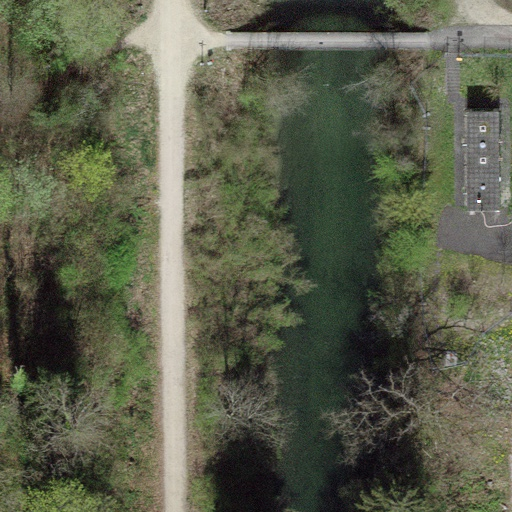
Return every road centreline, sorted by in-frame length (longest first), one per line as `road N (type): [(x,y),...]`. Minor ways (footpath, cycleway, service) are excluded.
road 1 (track): [(184,25),(189,511)]
road 2 (track): [(184,25),(235,42),(511,36)]
